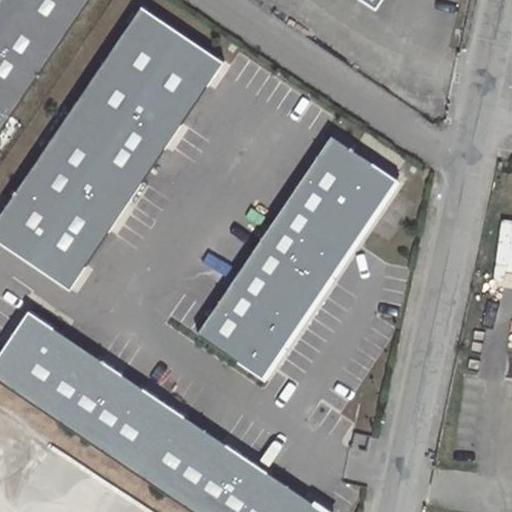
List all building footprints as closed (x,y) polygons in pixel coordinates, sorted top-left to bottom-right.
[(0,0),(0,128),(87,0),(0,0)] [(360,0),(373,8),(379,0),(360,0)] [(235,61),(152,5),(0,227),(0,241),(76,293),(235,61)] [(406,183),(338,138),(204,338),(271,383),(406,183)] [(331,511),(39,316),(0,372),(0,374),(204,511),(331,511)]
